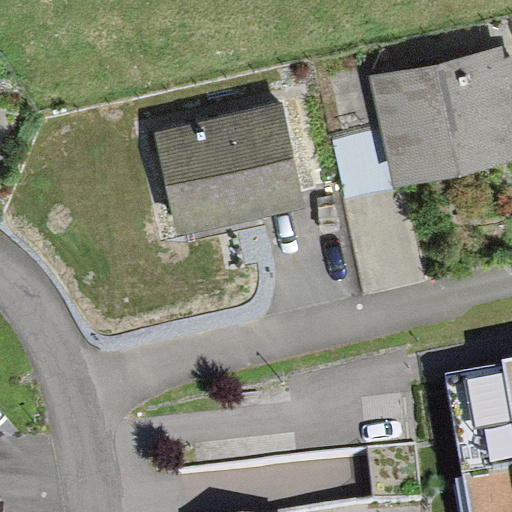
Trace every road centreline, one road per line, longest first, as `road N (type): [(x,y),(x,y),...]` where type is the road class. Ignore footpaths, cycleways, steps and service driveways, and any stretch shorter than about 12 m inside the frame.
road 1 (residential): [(72,392),(511,289)]
road 2 (residential): [(0,270),(48,329),(72,392)]
road 3 (residential): [(72,392),(93,511)]
